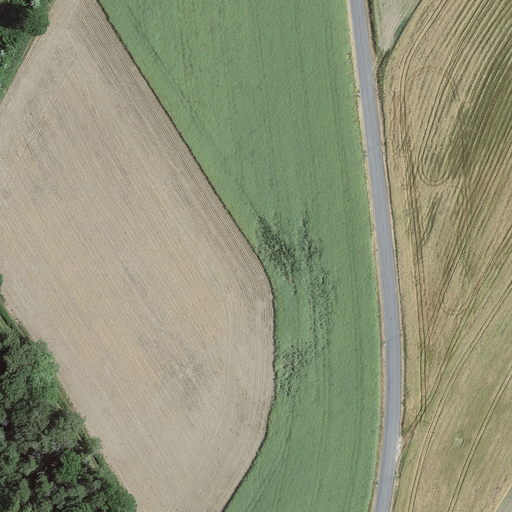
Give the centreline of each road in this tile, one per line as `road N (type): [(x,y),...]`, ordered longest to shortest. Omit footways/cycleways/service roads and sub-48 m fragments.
road 1 (tertiary): [(381,511),(392,444),(391,325),(354,0)]
road 2 (track): [(0,316),(126,511)]
